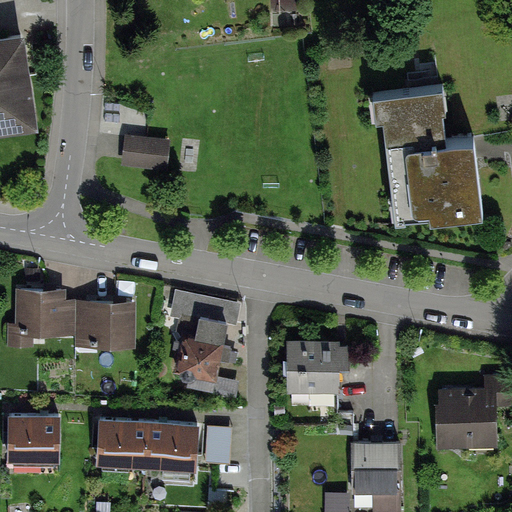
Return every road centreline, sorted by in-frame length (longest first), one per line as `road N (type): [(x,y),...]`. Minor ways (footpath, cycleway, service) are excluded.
road 1 (unclassified): [(83,0),(83,83),(55,239)]
road 2 (residential): [(262,278),(259,511)]
road 3 (residential): [(475,318),(262,278)]
road 4 (residential): [(262,278),(55,239)]
